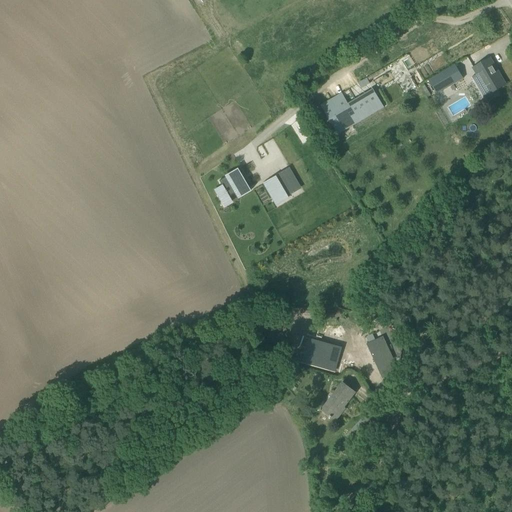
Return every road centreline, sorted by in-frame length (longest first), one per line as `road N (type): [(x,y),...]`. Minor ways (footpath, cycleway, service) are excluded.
road 1 (residential): [(253,144),(325,81),(426,18),(461,22),(508,0)]
road 2 (unclassified): [(414,375),(469,183)]
road 3 (unclassified): [(350,511),(382,464),(414,375)]
